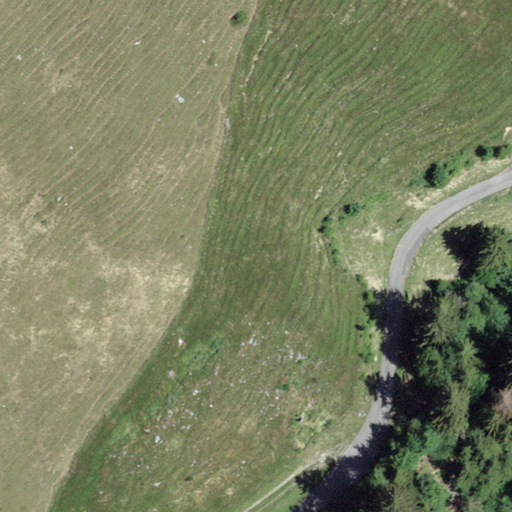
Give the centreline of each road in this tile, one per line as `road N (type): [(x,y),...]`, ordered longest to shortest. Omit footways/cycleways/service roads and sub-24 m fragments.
road 1 (track): [(511,177),(448,210),(403,255),(375,425),(306,511)]
road 2 (track): [(375,425),(302,463),(236,511)]
